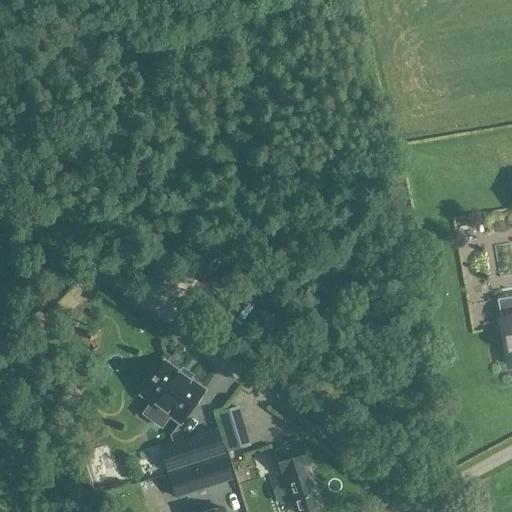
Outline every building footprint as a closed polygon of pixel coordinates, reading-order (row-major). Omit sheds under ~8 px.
[(511,319),(501,321),(504,340),(508,339),(511,363),(511,319)] [(155,354),(146,366),(156,374),(165,361),(155,354)] [(151,381),(151,382),(141,396),(180,424),(203,392),(164,364),(154,378),(153,378),(151,381)] [(223,456),(216,432),(160,449),(167,473),(223,456)] [(246,437),(227,443),(230,452),(249,446),(246,437)] [(317,495),(301,445),(274,453),(285,487),(277,489),(275,493),(277,502),(281,504),(290,501),(290,503),(295,502),(298,511),(308,511),(316,510),(312,496),(317,495)] [(225,459),(169,477),(175,498),(231,480),(225,459)]
